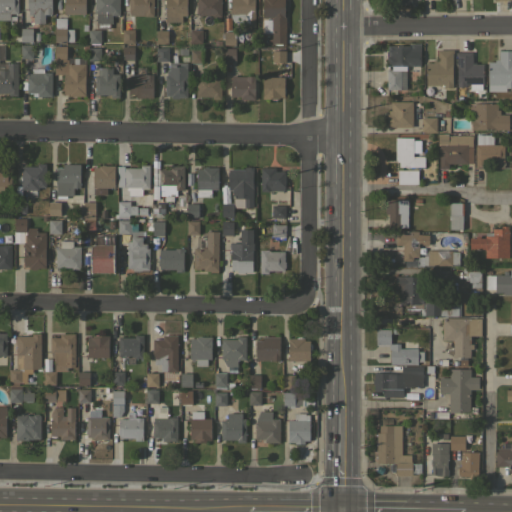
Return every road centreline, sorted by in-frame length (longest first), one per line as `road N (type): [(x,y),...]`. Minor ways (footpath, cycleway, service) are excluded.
road 1 (tertiary): [(346,401),(344,0)]
road 2 (residential): [(0,132),(346,135)]
road 3 (residential): [(306,0),(307,283),(299,301)]
road 4 (residential): [(302,476),(0,470)]
road 5 (residential): [(0,303),(283,308),(299,301)]
road 6 (secondary): [(0,506),(244,511)]
road 7 (residential): [(346,29),(511,27)]
